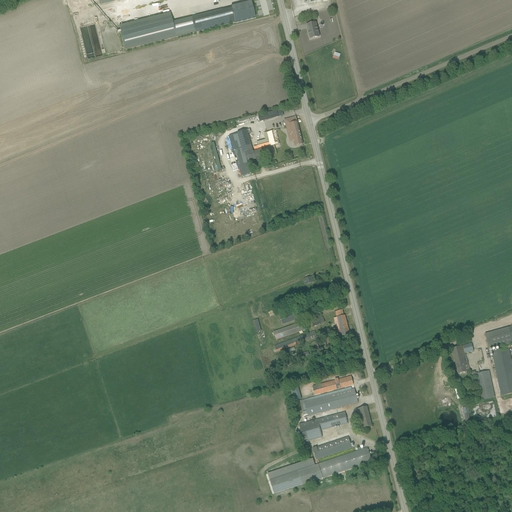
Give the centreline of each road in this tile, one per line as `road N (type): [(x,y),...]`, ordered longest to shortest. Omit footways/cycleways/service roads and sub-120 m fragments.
road 1 (tertiary): [(404,511),(309,122)]
road 2 (unclassified): [(309,122),(511,36)]
road 3 (tertiary): [(309,122),(279,0)]
